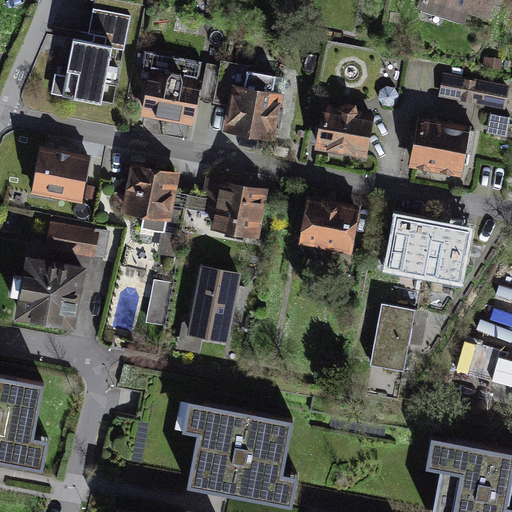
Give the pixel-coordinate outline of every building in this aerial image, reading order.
[(503,0),(424,0),(422,9),(496,28),(503,0)] [(114,54),(72,47),(63,103),(105,109),(114,54)] [(206,85),(155,74),(147,114),(198,125),(206,85)] [(441,75),(439,99),(507,106),(510,82),(441,75)] [(290,103),(248,96),(241,143),(282,150),(290,103)] [(376,116),(322,105),(314,147),(368,158),(376,116)] [(476,132),(420,120),(410,167),(466,179),(476,132)] [(98,161),(46,151),(37,198),(89,208),(98,161)] [(181,182),(139,173),(130,221),(171,229),(181,182)] [(269,196),(223,186),(213,231),(259,241),(269,196)] [(361,211),(305,204),(300,247),(356,254),(361,211)] [(436,231),(397,224),(387,277),(426,284),(436,231)] [(101,236),(55,225),(49,251),(95,262),(101,236)] [(475,238),(436,231),(426,284),(466,291),(475,238)] [(87,275),(28,264),(18,320),(77,330),(87,275)] [(240,272),(202,265),(190,333),(229,339),(240,272)] [(169,298),(153,294),(146,325),(185,333),(198,271),(190,269),(187,280),(174,277),(169,298)] [(424,320),(378,312),(368,369),(414,377),(424,320)] [(45,382),(0,373),(0,460),(29,466),(45,382)] [(293,419),(203,402),(188,486),(278,502),(293,419)] [(511,511),(511,449),(447,437),(433,511),(511,511)]
